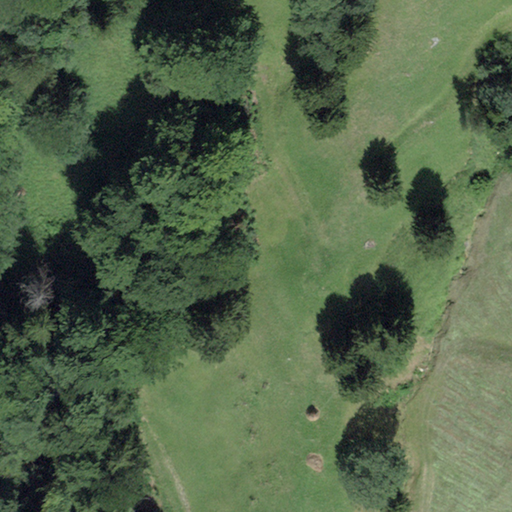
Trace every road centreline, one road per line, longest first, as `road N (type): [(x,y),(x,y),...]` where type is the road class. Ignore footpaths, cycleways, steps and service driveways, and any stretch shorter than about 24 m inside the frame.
road 1 (track): [(425,511),(452,349),(469,343),(511,354)]
road 2 (track): [(511,18),(481,39),(441,104),(387,148)]
